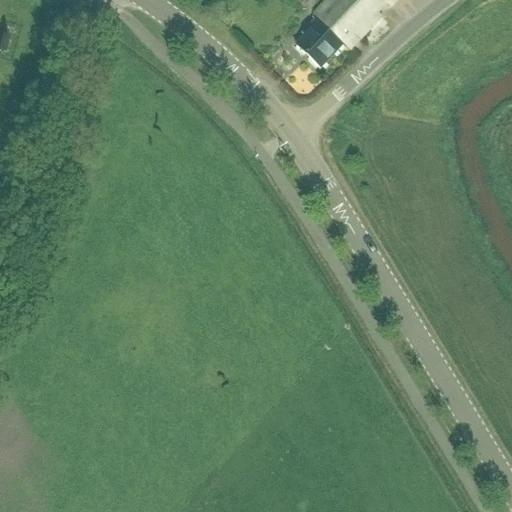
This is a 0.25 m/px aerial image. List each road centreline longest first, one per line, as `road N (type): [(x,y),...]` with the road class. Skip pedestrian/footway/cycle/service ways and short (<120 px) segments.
road 1 (secondary): [(511,491),(291,138)]
road 2 (tertiary): [(291,138),(445,0)]
road 3 (secondary): [(291,138),(239,74),(148,0)]
